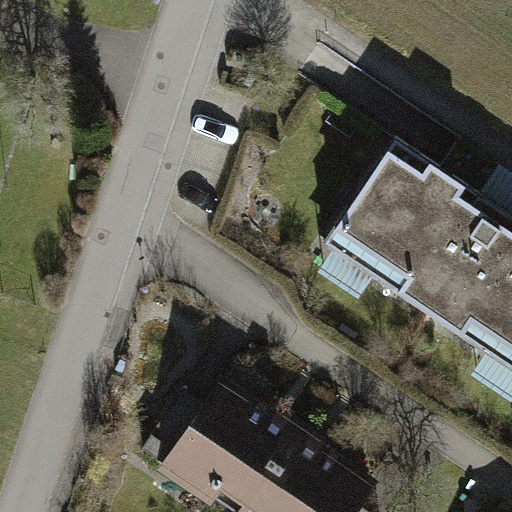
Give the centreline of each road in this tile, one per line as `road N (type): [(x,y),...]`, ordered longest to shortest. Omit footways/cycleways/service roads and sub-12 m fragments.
road 1 (residential): [(120,219),(511,486)]
road 2 (residential): [(120,219),(24,511)]
road 3 (residential): [(192,0),(120,219)]
